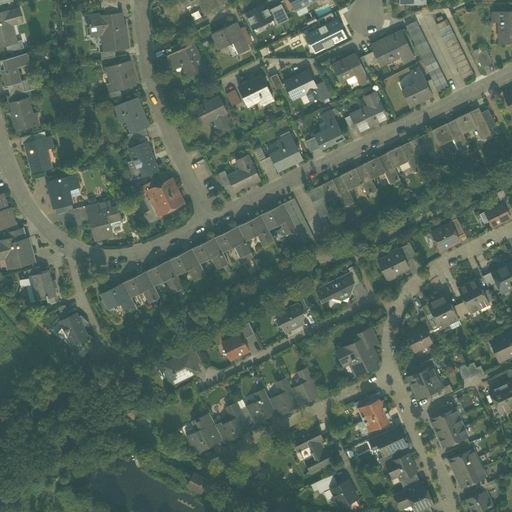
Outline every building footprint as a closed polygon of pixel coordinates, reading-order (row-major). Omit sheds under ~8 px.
[(226,0),(177,0),(181,6),(193,0),(196,0),(202,11),(209,8),(211,12),(223,6),(222,2),(226,0)] [(290,0),(295,10),(296,9),(305,5),(314,0),(290,0)] [(265,3),(245,13),(253,29),(273,19),(269,10),(265,3)] [(281,4),(269,10),(273,19),(276,26),(289,20),(281,4)] [(305,5),(296,9),(299,16),(308,12),(305,5)] [(118,13),(117,6),(104,7),(105,14),(118,13)] [(0,12),(0,46),(6,45),(14,43),(14,42),(8,22),(14,20),(15,23),(23,21),(19,9),(8,12),(8,10),(0,12)] [(499,30),(500,44),(511,43),(511,11),(493,12),(493,22),(503,22),(503,30),(499,30)] [(102,34),(104,51),(115,50),(129,48),(125,24),(121,25),(119,12),(118,13),(105,14),(88,17),(90,36),(102,34)] [(316,21),(319,27),(335,19),(332,13),(316,21)] [(319,27),(308,33),(313,42),(310,43),(310,44),(315,53),(325,48),(325,49),(334,44),(347,38),(337,18),(335,19),(319,27)] [(436,24),(441,35),(452,30),(446,19),(436,24)] [(405,26),(408,31),(419,26),(416,21),(405,26)] [(234,42),(240,54),(249,50),(237,26),(229,31),(227,27),(213,34),(220,49),(234,42)] [(421,31),(419,26),(408,31),(410,36),(421,31)] [(378,62),(380,66),(394,59),(391,54),(398,51),(404,63),(414,58),(401,31),(393,35),(393,36),(371,47),(373,51),(378,62)] [(449,87),(421,31),(410,36),(422,60),(431,79),(437,89),(437,91),(438,92),(449,87)] [(442,37),(463,80),(474,75),(453,32),(442,37)] [(308,45),(310,44),(310,43),(313,42),(308,33),(303,35),(308,45)] [(6,45),(8,52),(23,48),(22,40),(14,42),(14,43),(6,45)] [(167,50),(169,55),(184,48),(181,43),(167,50)] [(183,64),(189,76),(206,68),(198,53),(197,53),(193,44),(184,48),(169,55),(168,56),(173,67),(182,63),(182,64),(183,64)] [(115,57),(115,50),(104,51),(101,52),(102,59),(115,57)] [(476,55),(482,67),(492,62),(487,50),(476,55)] [(373,51),(363,56),(368,66),(369,67),(378,62),(373,51)] [(1,70),(6,86),(7,85),(22,81),(18,67),(30,63),(28,53),(3,60),(5,69),(1,70)] [(353,73),(359,85),(369,80),(363,68),(358,59),(356,55),(348,59),(347,58),(332,65),(339,80),(353,73)] [(363,68),(368,66),(363,56),(358,59),(363,68)] [(112,91),(113,92),(120,90),(136,86),(133,75),(132,75),(128,61),(106,67),(112,91)] [(402,91),(410,106),(424,99),(423,98),(432,93),(431,92),(426,81),(420,68),(410,73),(416,85),(402,91)] [(277,74),(270,77),(276,90),(283,86),(277,74)] [(306,92),(311,102),(321,97),(316,86),(310,74),(299,79),(298,76),(285,83),(292,98),(306,92)] [(261,100),(264,105),(274,100),(262,76),(252,81),(252,80),(238,87),(246,102),(251,100),(259,96),(261,100)] [(32,79),(22,81),(25,92),(35,89),(32,79)] [(431,92),(437,89),(431,79),(426,81),(431,92)] [(7,85),(10,96),(25,92),(22,81),(7,85)] [(321,97),(322,100),(331,96),(324,82),(316,86),(321,97)] [(108,92),(110,99),(122,96),(120,90),(113,92),(112,91),(108,92)] [(235,90),(226,94),(232,107),(241,102),(235,90)] [(511,90),(503,95),(511,113),(511,90)] [(26,98),(25,92),(10,96),(9,96),(11,102),(26,98)] [(357,127),(359,131),(387,117),(375,92),(365,97),(371,109),(364,112),(362,109),(351,115),(357,127)] [(12,119),(15,131),(35,125),(32,114),(33,114),(29,97),(26,98),(11,102),(9,102),(13,119),(12,119)] [(124,114),(132,133),(145,128),(149,127),(138,98),(115,106),(119,117),(124,114)] [(215,118),(222,132),(232,127),(225,114),(227,113),(220,98),(209,104),(208,102),(194,108),(194,109),(196,113),(202,125),(215,118)] [(246,102),(250,111),(264,105),(261,100),(253,104),(251,100),(246,102)] [(181,112),(185,119),(196,113),(194,109),(194,108),(193,106),(181,112)] [(478,107),(470,112),(471,115),(480,111),(478,107)] [(345,138),(343,135),(331,110),(321,114),(328,128),(314,135),(315,137),(320,147),(322,150),(337,142),(335,139),(338,137),(339,140),(345,138)] [(481,113),(489,129),(496,126),(488,110),(481,113)] [(455,119),(457,122),(462,134),(476,127),(482,139),(491,134),(489,129),(481,113),(480,111),(471,115),(470,112),(455,119)] [(345,117),(351,130),(357,127),(351,115),(345,117)] [(468,146),(462,134),(457,122),(448,127),(446,123),(432,130),(434,134),(440,145),(453,139),(459,151),(460,150),(467,146),(468,146)] [(150,141),(148,135),(145,128),(132,133),(128,135),(130,141),(133,147),(147,142),(150,141)] [(20,138),(22,144),(24,144),(24,143),(35,140),(34,134),(20,138)] [(445,157),(440,145),(434,134),(425,138),(424,134),(409,141),(411,145),(417,156),(430,150),(436,162),(445,157)] [(276,168),(278,171),(293,164),(293,162),(302,158),(291,135),(279,140),(283,147),(269,154),(270,156),(276,168)] [(28,153),(33,173),(51,168),(48,156),(43,157),(41,149),(53,146),(50,136),(35,140),(24,143),(24,144),(27,153),(28,153)] [(305,142),(310,152),(320,147),(315,137),(305,142)] [(130,170),(134,179),(159,170),(155,161),(154,161),(147,142),(133,147),(130,148),(134,160),(139,159),(142,166),(130,170)] [(422,168),(417,156),(411,145),(402,149),(401,146),(386,153),(388,156),(394,168),(407,161),(413,173),(422,168)] [(463,152),(465,155),(470,153),(467,146),(460,150),(461,153),(463,152)] [(230,183),(235,193),(248,186),(248,185),(251,183),(252,184),(261,180),(253,164),(252,164),(247,155),(237,159),(243,171),(240,172),(239,171),(227,176),(227,177),(230,183)] [(258,162),(264,174),(276,168),(270,156),(258,162)] [(399,179),(394,168),(388,156),(379,160),(378,157),(363,164),(365,167),(371,179),(384,172),(390,184),(399,179)] [(377,191),(371,179),(365,167),(357,171),(355,168),(341,175),(342,178),(348,190),(361,183),(367,195),(377,191)] [(219,174),(225,186),(230,183),(227,177),(227,176),(225,171),(219,174)] [(80,194),(78,186),(79,186),(75,173),(48,181),(51,191),(50,191),(54,208),(55,208),(72,204),(73,203),(71,197),(80,194)] [(354,202),(348,190),(342,178),(334,183),(332,179),(318,186),(318,187),(325,202),(329,209),(336,206),(332,198),(339,195),(344,207),(354,202)] [(157,197),(164,212),(183,202),(172,179),(155,187),(148,191),(152,199),(152,200),(157,197)] [(140,187),(143,194),(148,191),(155,187),(152,181),(140,187)] [(307,192),(330,238),(341,233),(329,209),(325,202),(318,187),(307,192)] [(0,227),(6,226),(15,224),(14,222),(10,208),(7,209),(3,194),(0,195),(0,227)] [(280,198),(282,202),(291,198),(290,194),(280,198)] [(502,203),(506,210),(511,208),(506,196),(500,199),(502,203)] [(152,199),(149,200),(157,216),(164,212),(157,197),(152,200),(152,199)] [(297,230),(307,250),(317,245),(294,198),(284,204),(285,207),(297,230)] [(86,206),(88,215),(93,214),(92,213),(101,211),(99,202),(86,206)] [(492,226),(492,227),(510,218),(506,210),(502,203),(485,212),(489,221),(490,220),(493,225),(492,226)] [(55,208),(57,214),(73,209),(72,204),(55,208)] [(90,223),(94,240),(114,235),(110,220),(121,217),(118,206),(101,211),(92,213),(93,214),(95,221),(90,223)] [(261,214),(262,218),(268,229),(282,223),(287,234),(297,230),(285,207),(277,211),(275,207),(261,214)] [(450,223),(457,237),(465,234),(457,217),(449,221),(450,223)] [(275,243),(268,229),(262,218),(253,222),(252,219),(238,226),(240,229),(245,241),(259,234),(265,247),(275,243)] [(6,226),(8,232),(19,229),(17,221),(14,222),(15,224),(6,226)] [(438,251),(441,252),(446,250),(447,247),(459,241),(457,237),(450,223),(431,232),(437,244),(436,246),(438,251)] [(22,228),(19,229),(8,232),(4,233),(6,238),(24,233),(22,228)] [(251,252),(245,241),(240,229),(230,234),(229,230),(215,237),(217,240),(222,252),(236,245),(241,257),(251,252)] [(0,254),(3,253),(8,269),(35,261),(32,249),(27,250),(25,239),(26,239),(24,233),(6,238),(1,240),(2,242),(0,241),(0,254)] [(228,264),(222,252),(217,240),(208,245),(206,241),(192,248),(194,252),(199,263),(213,257),(219,268),(228,264)] [(403,246),(409,258),(416,255),(410,243),(403,246)] [(402,256),(405,260),(409,258),(403,246),(398,249),(401,256),(402,256)] [(387,278),(389,279),(394,277),(395,274),(403,270),(404,270),(408,268),(405,260),(402,256),(401,256),(398,249),(388,253),(389,255),(379,260),(384,270),(383,271),(387,278)] [(205,275),(199,263),(194,252),(185,256),(183,253),(169,259),(171,263),(177,275),(190,268),(195,280),(205,275)] [(497,283),(500,289),(510,285),(511,288),(511,287),(511,262),(492,272),(497,283)] [(183,288),(177,275),(171,263),(163,267),(161,264),(146,271),(148,274),(154,286),(167,279),(174,293),(183,288)] [(27,269),(29,275),(30,275),(42,272),(40,266),(35,267),(27,269)] [(350,272),(349,272),(355,284),(360,281),(353,266),(348,268),(350,272)] [(35,282),(40,299),(56,295),(50,270),(42,272),(30,275),(32,283),(35,282)] [(482,276),(488,287),(497,283),(492,272),(492,271),(482,276)] [(353,284),(355,284),(349,272),(344,275),(349,286),(353,284)] [(160,298),(154,286),(148,274),(140,278),(138,275),(124,282),(125,286),(131,297),(145,291),(150,302),(160,298)] [(344,275),(322,286),(327,295),(332,297),(347,302),(351,291),(353,284),(349,286),(344,275)] [(477,279),(467,284),(479,308),(489,303),(488,302),(483,291),(477,279)] [(135,304),(131,297),(125,286),(120,288),(119,284),(100,294),(108,309),(121,302),(125,309),(135,304)] [(470,313),(479,308),(467,284),(458,288),(464,301),(469,312),(470,313)] [(316,289),(320,299),(327,295),(322,286),(316,289)] [(483,291),(488,302),(494,299),(489,289),(483,291)] [(298,303),(303,313),(308,310),(300,292),(294,295),(298,303)] [(446,294),(437,299),(449,323),(458,318),(453,306),(446,294)] [(432,313),(433,316),(439,327),(439,328),(449,323),(437,299),(427,304),(432,313)] [(464,301),(458,304),(464,314),(469,312),(464,301)] [(283,327),(286,333),(304,324),(302,320),(303,316),(304,315),(303,313),(298,303),(276,314),(279,320),(277,325),(283,327)] [(58,307),(63,318),(69,315),(65,309),(67,309),(65,304),(58,307)] [(421,307),(426,315),(426,316),(432,313),(427,304),(421,307)] [(465,317),(464,314),(458,304),(453,306),(458,318),(459,320),(465,317)] [(79,316),(77,311),(69,315),(63,318),(59,320),(62,326),(72,346),(89,337),(87,333),(84,327),(79,316)] [(80,314),(79,316),(84,327),(89,322),(80,314)] [(433,329),(428,319),(426,316),(426,315),(420,318),(423,325),(424,324),(427,332),(433,329)] [(433,330),(439,327),(433,316),(428,319),(433,329),(433,330)] [(240,334),(243,339),(254,333),(248,322),(237,328),(240,334)] [(405,334),(414,352),(433,343),(427,332),(424,324),(423,325),(405,334)] [(92,337),(87,333),(89,337),(72,346),(62,326),(56,334),(78,353),(85,346),(91,339),(92,337)] [(361,340),(364,345),(369,343),(375,340),(369,328),(358,334),(361,340)] [(494,352),(498,360),(508,356),(509,357),(511,355),(511,330),(505,334),(505,335),(493,340),(498,350),(494,352)] [(222,342),(231,360),(249,351),(243,339),(240,334),(222,342)] [(94,354),(100,347),(91,339),(85,346),(94,354)] [(355,366),(359,374),(375,366),(373,362),(375,361),(372,355),(374,354),(369,343),(364,345),(361,340),(337,352),(343,363),(349,360),(353,367),(355,366)] [(190,352),(197,368),(203,365),(194,346),(187,349),(189,352),(190,352)] [(100,347),(94,354),(91,358),(95,362),(105,351),(100,347)] [(175,373),(178,380),(194,372),(193,370),(197,368),(190,352),(189,352),(163,365),(169,376),(175,373)] [(420,363),(422,369),(432,365),(435,364),(432,358),(420,363)] [(478,373),(480,377),(485,375),(481,365),(476,367),(474,362),(466,365),(471,376),(478,373)] [(407,376),(413,388),(438,377),(432,365),(422,369),(407,376)] [(460,367),(462,379),(468,377),(471,376),(466,365),(460,367)] [(302,399),(304,403),(313,399),(311,396),(318,393),(319,395),(320,395),(307,367),(298,372),(303,382),(296,386),(302,399)] [(172,383),(178,380),(175,373),(169,376),(172,383)] [(442,387),(438,377),(413,388),(418,399),(427,394),(442,388),(442,387)] [(281,410),(283,413),(291,409),(290,407),(297,403),(298,406),(299,405),(297,402),(291,388),(285,378),(276,382),(281,393),(274,396),(281,410)] [(511,381),(500,385),(510,408),(511,407),(511,382),(511,380),(511,381)] [(449,384),(443,387),(446,393),(452,391),(449,384)] [(500,413),(510,408),(500,385),(489,390),(495,403),(499,413),(500,413)] [(291,388),(297,402),(302,399),(296,386),(291,388)] [(430,401),(446,393),(443,387),(442,387),(442,388),(427,394),(430,401)] [(254,422),(254,423),(266,417),(264,414),(273,409),(275,413),(276,412),(269,399),(264,388),(255,393),(259,399),(246,406),(254,422)] [(269,399),(276,412),(281,410),(274,396),(269,399)] [(356,408),(358,407),(367,403),(365,398),(354,403),(356,408)] [(368,430),(368,431),(378,427),(389,422),(388,419),(386,416),(389,414),(387,409),(386,410),(383,404),(382,405),(380,400),(379,398),(367,403),(358,407),(363,420),(357,423),(361,433),(368,430)] [(227,436),(229,440),(243,433),(242,432),(249,428),(250,430),(251,429),(248,425),(240,408),(237,402),(227,406),(233,418),(222,424),(221,424),(227,436)] [(440,407),(443,412),(454,407),(451,402),(440,407)] [(489,406),(495,418),(501,416),(500,413),(499,413),(495,403),(489,406)] [(240,408),(248,425),(254,422),(246,406),(240,408)] [(430,418),(435,428),(459,417),(455,407),(454,407),(443,412),(430,418)] [(203,415),(206,421),(212,418),(209,413),(203,415)] [(195,443),(199,450),(216,442),(206,421),(203,415),(195,419),(200,429),(186,436),(191,445),(195,443)] [(435,428),(439,437),(464,426),(459,417),(435,428)] [(216,442),(222,439),(215,425),(212,418),(206,421),(216,442)] [(378,427),(381,433),(394,427),(391,421),(389,422),(378,427)] [(221,422),(215,425),(222,439),(227,436),(221,424),(222,424),(221,422)] [(318,438),(320,441),(323,440),(317,426),(310,429),(315,439),(318,438)] [(384,455),(384,456),(393,452),(407,446),(398,426),(394,427),(381,433),(369,438),(374,448),(378,446),(379,448),(381,447),(384,455)] [(468,436),(464,426),(439,437),(443,447),(456,442),(467,437),(468,436)] [(297,451),(298,452),(300,451),(304,449),(312,445),(310,442),(315,439),(310,429),(292,439),(291,439),(291,440),(292,440),(298,451),(297,451)] [(456,442),(458,447),(469,442),(467,437),(456,442)] [(304,460),(310,473),(332,462),(328,455),(330,454),(327,449),(325,450),(320,441),(318,438),(315,439),(310,442),(312,445),(304,449),(308,458),(304,460)] [(472,448),(469,442),(458,447),(461,453),(472,448)] [(448,459),(453,468),(477,457),(473,447),(472,448),(461,453),(448,459)] [(300,451),(304,460),(308,458),(304,449),(300,451)] [(378,458),(381,465),(386,463),(395,458),(393,452),(384,456),(384,455),(378,458)] [(396,471),(400,479),(415,472),(416,472),(408,453),(395,458),(386,463),(390,473),(396,471)] [(453,468),(457,478),(482,466),(477,457),(453,468)] [(486,476),(482,466),(457,478),(461,488),(474,482),(485,477),(486,476)] [(400,479),(405,489),(420,482),(415,472),(400,479)] [(189,485),(202,492),(207,483),(208,480),(195,473),(195,474),(193,476),(189,485)] [(317,481),(322,492),(330,488),(338,484),(332,473),(317,481)] [(477,487),(479,486),(488,482),(485,477),(474,482),(477,487)] [(336,501),(339,507),(348,502),(351,508),(358,504),(355,499),(357,498),(348,479),(338,484),(330,488),(333,495),(335,495),(338,500),(336,501)] [(415,511),(417,511),(430,506),(433,505),(427,491),(426,491),(422,482),(423,482),(423,481),(420,482),(405,489),(393,494),(399,506),(400,505),(399,504),(411,502),(412,504),(415,511)] [(490,481),(488,482),(479,486),(481,492),(485,490),(493,487),(490,481)] [(471,511),(484,511),(491,509),(488,502),(490,501),(485,490),(481,492),(466,499),(471,511)]
